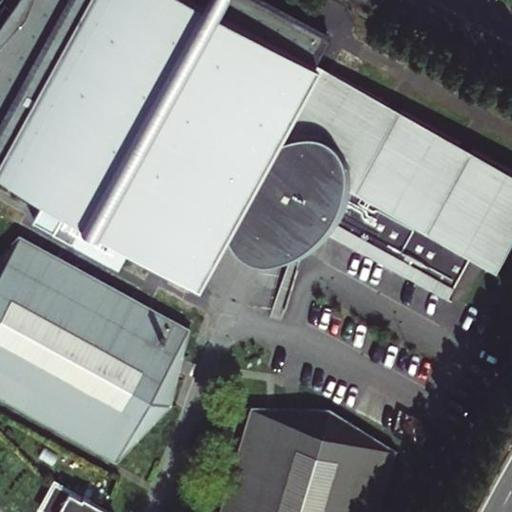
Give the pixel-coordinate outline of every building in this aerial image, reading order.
[(283,46),(198,0),(92,0),(14,142),(22,147),(18,155),(16,155),(3,179),(187,281),(211,214),(306,222),(327,233),(440,295),(445,286),(449,288),(469,252),(464,250),(469,241),(494,254),(511,221),(511,172),(473,151),(468,160),(457,154),(461,145),(402,112),(397,121),(385,114),(390,105),(344,80),(309,61),(312,58),(299,46),(293,52),(283,46)] [(293,52),(299,46),(312,58),(309,61),(344,80),(352,57),(289,35),(283,46),(293,52)] [(187,281),(198,287),(223,241),(230,254),(237,261),(247,265),(260,267),(273,266),(286,261),(297,254),(311,247),(327,233),(306,222),(211,214),(187,281)] [(60,263),(19,241),(0,261),(0,394),(72,434),(116,457),(168,403),(178,361),(185,331),(138,305),(60,263)] [(378,511),(390,476),(396,456),(335,416),(293,414),(260,412),(255,430),(228,511),(378,511)] [(53,483),(36,511),(101,511),(102,511),(79,499),(77,501),(66,495),(68,491),(53,483)]
